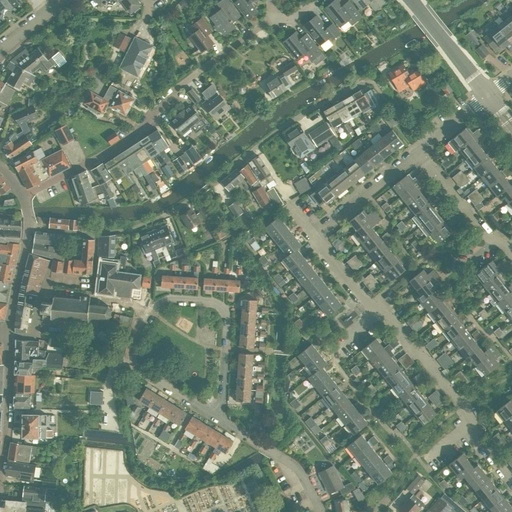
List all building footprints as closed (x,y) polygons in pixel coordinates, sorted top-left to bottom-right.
[(0,0),(0,19),(3,17),(3,9),(10,12),(19,5),(14,0),(0,0)] [(119,0),(127,9),(136,1),(135,0),(95,0),(101,7),(104,4),(105,5),(112,5),(118,0),(119,0)] [(210,18),(224,36),(235,27),(232,23),(240,17),(227,0),(222,0),(212,7),(217,13),(210,18)] [(250,3),(253,0),(238,0),(234,4),(247,20),(257,12),(250,3)] [(351,25),(361,17),(349,1),(343,6),(338,0),(335,0),(325,9),(340,27),(348,21),(351,25)] [(375,11),(385,3),(382,0),(353,0),(361,10),(369,3),(375,11)] [(390,17),(394,13),(388,5),(383,9),(390,17)] [(331,41),(340,34),(332,24),(327,29),(316,16),(304,26),(320,46),(328,39),(331,41)] [(196,32),(188,38),(192,43),(194,41),(202,52),(206,49),(208,50),(212,47),(212,45),(213,44),(206,36),(211,32),(201,18),(191,26),(196,32)] [(511,30),(504,22),(497,28),(511,46),(511,30)] [(511,46),(497,28),(483,39),(493,50),(499,46),(502,49),(506,46),(511,53),(511,46)] [(311,61),(321,53),(306,34),(301,39),(296,32),(283,42),(297,60),(305,53),(311,61)] [(124,52),(131,39),(120,34),(113,46),(124,52)] [(135,37),(120,68),(139,77),(145,64),(146,64),(146,63),(148,59),(149,58),(148,58),(154,46),(135,37)] [(489,54),(482,45),(476,50),(482,59),(489,54)] [(10,61),(32,74),(40,68),(44,73),(56,63),(60,68),(66,62),(58,52),(48,61),(38,48),(30,54),(26,49),(10,61)] [(32,74),(10,61),(6,68),(12,71),(6,82),(19,90),(23,82),(29,86),(35,76),(32,74)] [(286,76),(297,69),(293,62),(281,70),(284,74),(279,78),(278,77),(265,85),(273,98),(286,90),(286,89),(291,85),(286,76)] [(404,66),(389,75),(398,90),(399,91),(410,85),(413,90),(426,82),(418,68),(409,72),(405,65),(404,66)] [(447,96),(452,92),(445,81),(439,86),(447,96)] [(0,92),(0,101),(7,105),(15,91),(5,84),(0,92)] [(215,119),(229,108),(219,96),(215,92),(216,91),(211,85),(201,93),(207,100),(203,104),(215,119)] [(110,86),(106,93),(108,94),(107,95),(130,108),(135,100),(110,86)] [(361,90),(352,95),(367,122),(370,121),(365,113),(380,105),(371,89),(364,94),(361,90)] [(191,90),(187,94),(195,104),(200,100),(191,90)] [(126,116),(130,108),(107,95),(108,94),(106,93),(103,99),(90,91),(84,104),(89,107),(87,109),(96,113),(97,111),(102,114),(107,106),(126,116)] [(352,95),(343,100),(352,117),(359,113),(365,124),(367,122),(352,95)] [(343,100),(333,106),(342,122),(348,132),(351,131),(345,120),(352,117),(343,100)] [(33,105),(11,114),(14,118),(20,126),(23,132),(25,135),(31,131),(26,123),(38,119),(33,105)] [(195,134),(206,125),(190,105),(184,110),(175,117),(176,117),(170,122),(175,128),(175,129),(176,130),(181,136),(191,128),(195,134)] [(333,106),(324,111),(333,127),(335,130),(338,129),(336,126),(340,123),(343,130),(346,134),(348,132),(342,122),(333,106)] [(390,129),(396,124),(387,113),(382,118),(390,129)] [(63,146),(74,140),(66,125),(55,130),(63,146)] [(317,146),(334,135),(327,125),(310,136),(317,146)] [(314,149),(299,127),(284,136),(292,148),(293,147),(300,158),(314,149)] [(472,134),(471,132),(467,127),(465,129),(451,139),(448,143),(455,152),(459,149),(479,133),(477,130),(472,134)] [(379,128),(376,130),(382,138),(393,151),(403,144),(392,130),(385,135),(379,128)] [(150,135),(148,136),(154,145),(165,163),(169,160),(163,150),(168,147),(164,141),(164,140),(165,140),(165,139),(165,138),(165,137),(164,136),(163,135),(162,135),(161,135),(161,136),(157,130),(157,131),(150,135)] [(5,146),(3,147),(5,151),(10,159),(24,149),(30,145),(32,144),(31,143),(37,139),(32,133),(31,131),(25,135),(23,132),(19,134),(20,136),(18,137),(14,134),(9,139),(11,141),(5,146)] [(119,140),(118,137),(115,133),(106,138),(110,145),(119,140)] [(467,158),(480,147),(477,143),(478,142),(477,140),(482,136),(479,133),(459,149),(467,158)] [(148,136),(139,142),(144,148),(151,159),(155,156),(161,165),(165,163),(154,145),(148,136)] [(382,138),(373,145),(384,159),(393,151),(382,138)] [(139,142),(131,147),(142,164),(147,173),(148,174),(153,171),(146,161),(151,159),(144,148),(139,142)] [(373,145),(363,153),(374,167),(384,159),(373,145)] [(193,146),(185,151),(193,163),(201,158),(193,146)] [(131,147),(122,153),(133,170),(136,174),(141,170),(145,175),(147,173),(142,164),(131,147)] [(480,147),(467,158),(474,168),(488,157),(480,147)] [(37,162),(17,171),(26,190),(49,179),(70,168),(61,150),(37,162)] [(17,171),(37,162),(32,152),(26,155),(12,162),(17,171)] [(122,153),(114,158),(125,175),(133,170),(122,153)] [(363,153),(354,161),(365,174),(374,167),(363,153)] [(335,157),(340,162),(344,159),(340,154),(335,157)] [(188,169),(179,156),(172,161),(181,174),(188,169)] [(258,157),(247,164),(247,165),(256,179),(261,188),(270,202),(274,209),(281,204),(268,184),(273,180),(268,172),(270,170),(265,163),(263,164),(258,157)] [(482,177),(495,166),(488,157),(474,168),(482,177)] [(114,158),(105,164),(116,181),(120,178),(123,182),(122,183),(125,188),(131,185),(127,179),(128,179),(125,175),(114,158)] [(354,161),(344,168),(355,182),(365,174),(354,161)] [(114,197),(107,181),(111,178),(102,164),(91,171),(100,185),(101,185),(105,197),(107,200),(114,197)] [(236,169),(221,182),(229,191),(244,178),(250,186),(249,187),(253,192),(252,192),(261,207),(270,202),(261,188),(256,179),(247,165),(239,172),(236,169)] [(489,186),(503,175),(495,166),(482,177),(489,186)] [(344,168),(335,175),(346,189),(355,182),(344,168)] [(81,205),(95,198),(86,171),(71,177),(81,205)] [(406,176),(393,187),(401,196),(414,185),(418,182),(415,178),(413,180),(408,174),(406,176)] [(0,175),(0,192),(2,195),(10,189),(1,176),(0,175)] [(335,175),(326,183),(337,197),(346,189),(335,175)] [(497,196),(510,185),(503,175),(489,186),(497,196)] [(128,179),(127,179),(131,185),(135,182),(132,177),(128,179)] [(294,184),(300,195),(310,189),(304,178),(294,184)] [(316,191),(311,195),(319,206),(325,202),(327,204),(337,197),(326,183),(316,191)] [(100,185),(95,187),(99,199),(105,197),(101,185),(100,185)] [(414,185),(401,196),(408,206),(422,195),(414,185)] [(508,202),(511,198),(511,186),(510,185),(497,196),(501,201),(505,198),(508,202)] [(422,195),(408,206),(416,215),(432,201),(430,199),(427,202),(422,195)] [(416,215),(412,218),(419,227),(437,213),(433,209),(436,206),(432,201),(416,215)] [(236,202),(229,207),(236,218),(243,213),(236,202)] [(203,220),(210,216),(203,206),(197,210),(199,213),(195,216),(191,209),(181,216),(189,229),(200,222),(203,220)] [(357,231),(377,215),(373,210),(367,215),(363,210),(350,221),(357,231)] [(437,213),(419,227),(427,237),(431,234),(444,223),(444,222),(447,220),(446,218),(442,220),(437,213)] [(361,242),(375,231),(371,227),(381,220),(377,215),(357,231),(361,235),(357,238),(361,242)] [(272,237),(286,226),(278,217),(264,228),(272,237)] [(0,219),(0,229),(20,231),(21,221),(0,219)] [(68,230),(69,220),(50,219),(49,228),(68,230)] [(489,225),(493,230),(499,225),(495,220),(489,225)] [(444,223),(431,234),(439,243),(452,232),(444,223)] [(159,229),(169,255),(171,259),(177,257),(171,243),(175,241),(172,233),(170,233),(167,226),(159,229)] [(286,226),(272,237),(280,247),(293,236),(286,226)] [(0,229),(0,242),(8,243),(8,246),(19,246),(19,244),(20,231),(0,229)] [(165,257),(169,255),(159,229),(148,233),(154,247),(155,250),(161,247),(165,257)] [(369,252),(382,241),(375,231),(361,242),(369,252)] [(33,244),(50,246),(52,234),(35,232),(33,244)] [(154,247),(148,233),(140,237),(143,244),(141,245),(144,254),(152,251),(153,254),(152,255),(155,261),(153,262),(155,267),(161,265),(155,250),(154,247)] [(50,246),(65,248),(66,237),(67,236),(52,234),(50,246)] [(99,238),(97,256),(114,258),(115,236),(99,238)] [(280,247),(287,256),(288,257),(296,249),(301,246),(293,236),(280,247)] [(83,247),(82,262),(81,274),(91,275),(92,265),(93,257),(94,240),(83,240),(83,243),(79,242),(79,247),(83,247)] [(376,261),(390,250),(382,241),(369,252),(376,261)] [(50,246),(33,244),(32,253),(63,261),(65,248),(50,246)] [(0,245),(0,253),(16,256),(19,246),(8,246),(7,247),(0,245)] [(291,270),(304,259),(296,249),(288,257),(287,256),(282,260),(291,270)] [(384,271),(398,260),(390,250),(376,261),(384,271)] [(0,263),(14,266),(16,256),(0,253),(0,263)] [(25,268),(19,292),(31,295),(33,290),(36,291),(37,290),(38,290),(45,273),(49,261),(29,253),(25,268)] [(132,261),(126,260),(126,257),(121,256),(120,260),(102,258),(97,294),(133,298),(133,294),(139,295),(141,275),(127,273),(128,271),(131,271),(132,261)] [(298,279),(312,268),(304,259),(291,270),(298,279)] [(63,262),(53,260),(51,271),(62,273),(63,262)] [(64,260),(63,273),(72,274),(73,261),(64,260)] [(398,260),(384,271),(392,280),(406,269),(398,260)] [(81,275),(81,274),(82,262),(74,261),(72,274),(81,275)] [(492,261),(475,274),(483,284),(497,273),(496,273),(502,269),(498,264),(496,266),(492,261)] [(0,280),(8,283),(11,283),(14,266),(0,263),(0,280)] [(306,288),(319,277),(312,268),(298,279),(306,288)] [(417,290),(436,275),(432,270),(427,275),(423,270),(409,281),(417,290)] [(497,273),(483,284),(491,293),(504,282),(497,273)] [(421,302),(434,291),(431,287),(440,280),(436,275),(417,290),(421,295),(417,298),(421,302)] [(173,288),(174,277),(162,276),(161,287),(173,288)] [(174,277),(173,288),(185,289),(186,277),(174,277)] [(186,277),(185,289),(197,289),(198,278),(186,277)] [(313,298),(327,286),(319,277),(306,288),(313,298)] [(150,287),(151,279),(143,278),(142,286),(150,287)] [(215,290),(216,279),(204,278),(203,290),(215,290)] [(227,291),(228,280),(216,279),(215,290),(227,291)] [(0,300),(4,301),(5,301),(8,283),(0,280),(0,300)] [(228,280),(227,291),(239,292),(240,281),(228,280)] [(494,298),(490,302),(493,306),(498,302),(511,292),(511,291),(511,285),(508,287),(504,282),(491,293),(494,298)] [(321,307),(334,296),(327,286),(313,298),(321,307)] [(17,306),(16,312),(28,314),(28,316),(31,316),(37,296),(38,290),(37,290),(36,291),(33,290),(31,295),(19,292),(17,306)] [(434,291),(421,302),(428,312),(442,301),(434,291)] [(511,292),(498,302),(506,312),(511,306),(511,292)] [(43,313),(42,319),(51,320),(51,319),(52,319),(51,321),(53,321),(53,319),(59,320),(59,321),(61,322),(61,320),(68,321),(68,322),(69,322),(69,321),(77,322),(76,323),(78,323),(78,322),(86,323),(86,324),(87,324),(88,323),(95,324),(96,318),(99,319),(99,320),(100,320),(100,319),(106,320),(106,321),(107,321),(107,320),(110,317),(111,317),(111,316),(110,316),(111,312),(112,311),(112,310),(111,311),(108,307),(108,306),(107,306),(107,307),(101,306),(101,305),(100,305),(100,306),(95,305),(95,304),(94,304),(94,305),(89,305),(90,297),(80,296),(79,299),(72,299),(72,297),(70,297),(70,299),(63,298),(63,297),(62,297),(62,298),(55,297),(55,296),(54,296),(45,295),(44,302),(43,302),(42,313),(43,313)] [(436,321),(450,311),(445,304),(452,299),(449,295),(444,300),(442,301),(428,312),(436,321)] [(334,296),(321,307),(328,316),(342,305),(334,296)] [(242,311),(256,312),(257,300),(243,299),(242,311)] [(241,323),(255,324),(256,312),(242,311),(241,323)] [(457,320),(459,319),(464,314),(462,311),(455,317),(450,311),(436,321),(444,331),(457,320)] [(15,328),(14,333),(23,333),(26,333),(28,318),(30,319),(31,316),(28,316),(28,314),(16,312),(16,317),(15,328)] [(451,340),(464,329),(457,320),(444,331),(451,340)] [(240,335),(254,336),(255,324),(241,323),(240,335)] [(459,349),(472,338),(464,329),(451,340),(459,349)] [(254,336),(240,335),(239,347),(253,348),(254,336)] [(362,349),(370,359),(384,348),(376,338),(362,349)] [(466,359),(480,348),(472,338),(459,349),(466,359)] [(38,354),(39,342),(15,340),(15,359),(28,360),(28,353),(38,354)] [(306,365),(319,354),(311,344),(298,355),(306,365)] [(378,368),(391,357),(394,355),(391,350),(393,349),(389,344),(384,348),(370,359),(378,368)] [(477,365),(496,349),(493,345),(483,352),(480,348),(466,359),(470,364),(474,361),(477,365)] [(496,349),(477,365),(485,375),(499,364),(495,359),(501,355),(496,349)] [(238,365),(252,366),(253,354),(239,353),(238,365)] [(15,374),(31,375),(32,367),(55,368),(62,369),(64,355),(48,354),(45,360),(33,359),(32,363),(15,361),(15,374)] [(306,365),(313,374),(322,367),(327,364),(319,354),(306,365)] [(385,377),(399,366),(391,357),(378,368),(385,377)] [(237,377),(251,378),(252,366),(238,365),(237,377)] [(393,387),(406,376),(399,366),(385,377),(393,387)] [(316,388),(330,377),(322,367),(313,374),(308,377),(316,388)] [(31,375),(15,374),(14,393),(32,393),(34,393),(35,375),(31,375)] [(294,374),(288,379),(290,382),(297,377),(294,374)] [(400,396),(414,385),(406,376),(393,387),(400,396)] [(237,389),(251,390),(251,378),(237,377),(237,389)] [(330,377),(316,388),(324,397),(337,386),(330,377)] [(408,406),(421,395),(414,385),(400,396),(408,406)] [(337,386),(324,397),(331,406),(345,395),(337,386)] [(149,406),(156,394),(146,388),(138,400),(149,406)] [(251,390),(237,389),(236,401),(250,402),(251,390)] [(103,392),(91,391),(90,404),(102,405),(103,392)] [(32,393),(14,393),(13,409),(14,409),(25,409),(30,409),(30,401),(32,401),(32,393)] [(156,394),(149,406),(159,412),(166,400),(156,394)] [(345,395),(331,406),(339,416),(352,405),(345,395)] [(421,395),(408,406),(415,415),(429,404),(421,395)] [(293,407),(298,402),(296,399),(290,403),(293,407)] [(166,400),(159,412),(169,419),(177,407),(166,400)] [(504,420),(511,413),(511,402),(510,400),(496,411),(504,420)] [(429,404),(415,415),(423,425),(437,414),(429,404)] [(352,405),(339,416),(346,425),(360,414),(352,405)] [(177,407),(169,419),(180,425),(187,413),(177,407)] [(51,438),(52,430),(46,430),(47,415),(25,414),(23,414),(22,437),(24,437),(46,438),(51,438)] [(360,414),(346,425),(354,434),(367,423),(360,414)] [(192,416),(185,428),(195,434),(202,422),(192,416)] [(313,420),(307,425),(310,429),(316,424),(313,420)] [(202,422),(195,434),(205,441),(213,429),(202,422)] [(213,429),(205,441),(216,447),(223,435),(213,429)] [(171,434),(163,430),(159,436),(167,441),(171,434)] [(178,439),(174,446),(178,449),(183,442),(182,441),(185,436),(181,434),(178,439)] [(216,447),(212,452),(217,455),(218,455),(221,450),(226,453),(233,441),(223,435),(216,447)] [(355,455),(369,444),(361,435),(348,446),(355,455)] [(325,436),(319,440),(320,441),(322,444),(328,439),(326,436),(325,436)] [(328,439),(322,444),(326,448),(331,443),(328,439)] [(10,443),(8,459),(29,462),(31,452),(37,452),(38,447),(24,445),(11,443),(10,443)] [(369,444),(355,455),(363,465),(377,454),(369,444)] [(377,454),(363,465),(371,474),(384,463),(377,454)] [(462,454),(449,465),(457,474),(470,464),(462,454)] [(19,480),(22,463),(8,461),(5,475),(17,477),(17,480),(19,480)] [(22,463),(19,480),(33,482),(36,466),(22,463)] [(384,463),(371,474),(378,484),(392,473),(384,463)] [(470,464),(457,474),(461,479),(464,476),(468,481),(481,470),(478,465),(474,468),(470,464)] [(339,489),(342,495),(355,488),(352,482),(343,486),(333,466),(319,473),(329,493),(339,489)] [(481,470),(468,481),(475,490),(489,479),(481,470)] [(416,511),(420,508),(424,503),(417,497),(422,492),(418,489),(424,482),(417,476),(406,488),(413,494),(399,510),(401,511),(416,511)] [(42,479),(41,488),(46,488),(55,489),(56,480),(42,479)] [(489,479),(475,490),(483,499),(496,488),(489,479)] [(32,500),(45,501),(46,501),(47,495),(47,491),(46,490),(46,488),(41,488),(24,486),(23,496),(33,498),(32,500)] [(496,488),(483,499),(490,509),(504,498),(496,488)] [(439,498),(429,509),(432,511),(446,511),(454,503),(444,494),(441,499),(439,498)] [(33,498),(23,496),(22,502),(26,502),(25,511),(44,511),(45,501),(32,500),(33,498)] [(504,498),(490,509),(492,511),(505,511),(511,507),(504,498)] [(0,511),(25,511),(26,502),(22,502),(1,500),(0,511)] [(335,501),(336,511),(347,511),(346,500),(335,501)]
